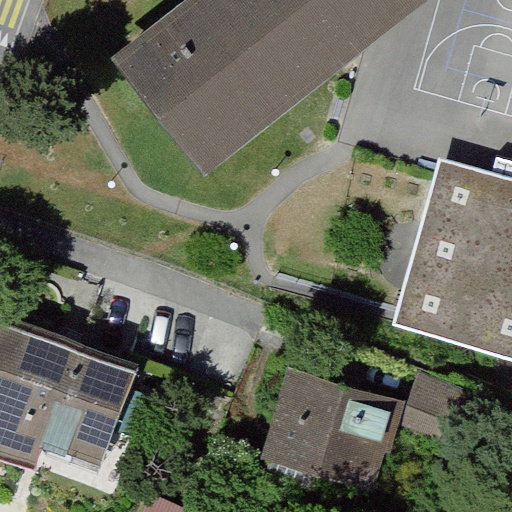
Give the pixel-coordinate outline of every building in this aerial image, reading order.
[(404,0),(164,0),(101,51),(195,168),(404,0)] [(511,180),(428,156),(380,322),(511,359),(511,180)] [(84,466),(123,364),(0,316),(0,458),(23,467),(31,446),(84,466)] [(390,450),(404,400),(288,365),(260,452),(375,487),(385,449),(390,450)] [(472,388),(418,370),(398,423),(455,442),(472,388)]
